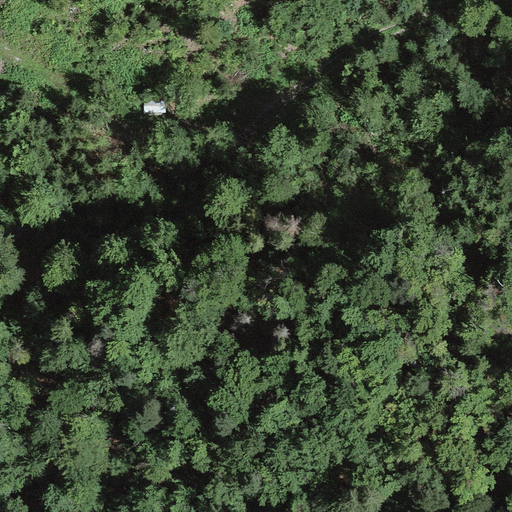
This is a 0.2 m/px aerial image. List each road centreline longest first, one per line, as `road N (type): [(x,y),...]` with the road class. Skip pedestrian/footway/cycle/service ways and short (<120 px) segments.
road 1 (track): [(0,235),(112,199),(203,158),(302,77),(375,36),(483,0)]
road 2 (track): [(0,42),(115,116),(256,117)]
